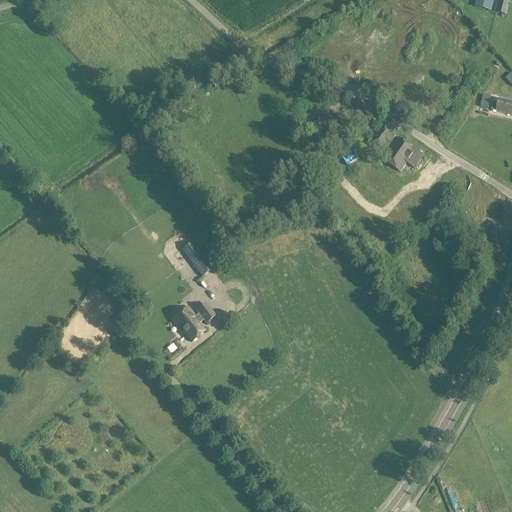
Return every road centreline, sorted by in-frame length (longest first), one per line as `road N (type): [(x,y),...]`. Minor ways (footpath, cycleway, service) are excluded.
road 1 (unclassified): [(511,193),(363,94),(261,58),(189,0)]
road 2 (secondary): [(391,511),(465,394),(511,295)]
